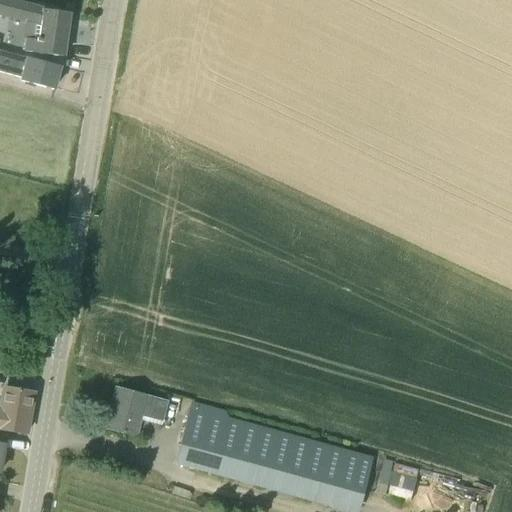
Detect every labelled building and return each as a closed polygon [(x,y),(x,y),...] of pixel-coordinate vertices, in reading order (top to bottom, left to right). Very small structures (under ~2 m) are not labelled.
[(61,57),(68,13),(42,9),(43,7),(12,0),(0,0),(0,14),(40,24),(38,40),(25,38),(23,51),(61,57)] [(0,73),(20,79),(25,59),(0,52),(0,73)] [(54,90),(60,67),(26,57),(25,59),(20,79),(19,81),(54,90)] [(0,430),(24,434),(31,393),(1,388),(0,396),(0,430)] [(162,422),(167,402),(115,388),(112,399),(115,400),(107,428),(136,436),(142,416),(162,422)] [(370,480),(376,458),(189,408),(174,463),(350,511),(356,511),(366,479),(370,480)]
